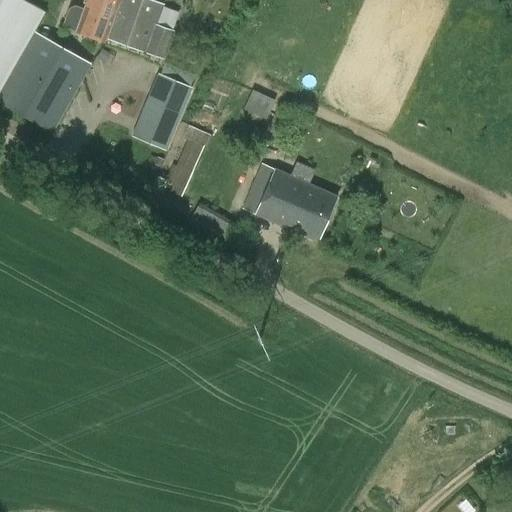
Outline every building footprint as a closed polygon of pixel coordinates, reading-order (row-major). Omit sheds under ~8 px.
[(0,0),(0,104),(52,135),(84,79),(26,46),(45,13),(21,0),(0,0)] [(80,34),(106,43),(121,0),(92,0),(88,12),(79,9),(74,11),(67,28),(80,33),(80,34)] [(157,26),(164,6),(147,0),(121,0),(106,43),(107,43),(108,40),(165,60),(175,33),(157,26)] [(140,139),(173,153),(198,92),(165,78),(140,139)] [(247,108),(268,116),(276,98),(255,89),(247,108)] [(206,147),(211,136),(188,126),(184,138),(188,140),(176,166),(172,165),(162,189),(181,198),(204,146),(206,147)] [(318,242),(337,198),(275,172),(256,215),(318,242)] [(230,243),(240,226),(200,203),(190,221),(230,243)]
